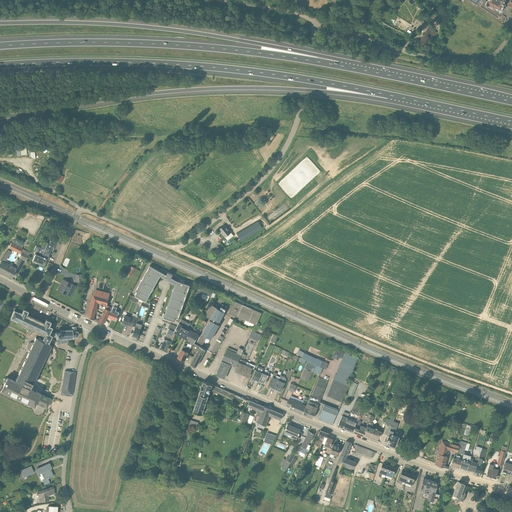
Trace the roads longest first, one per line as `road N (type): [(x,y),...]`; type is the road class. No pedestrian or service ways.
road 1 (unclassified): [(41,301),(77,212),(172,248),(261,180),(295,125),(314,19)]
road 2 (tertiary): [(511,492),(335,432),(143,349)]
road 3 (motorway): [(0,66),(211,67),(389,95)]
road 4 (motorway): [(0,118),(177,91),(389,95)]
road 5 (track): [(511,393),(362,336),(172,248)]
road 6 (motorway): [(337,65),(165,28),(0,23)]
road 7 (motorway): [(337,65),(142,42),(0,45)]
road 8 (unclassified): [(504,65),(396,48),(314,19)]
road 9 (residential): [(67,511),(63,474),(88,324)]
road 10 (motorway): [(511,101),(337,65)]
road 11 (motorway): [(389,95),(511,121)]
